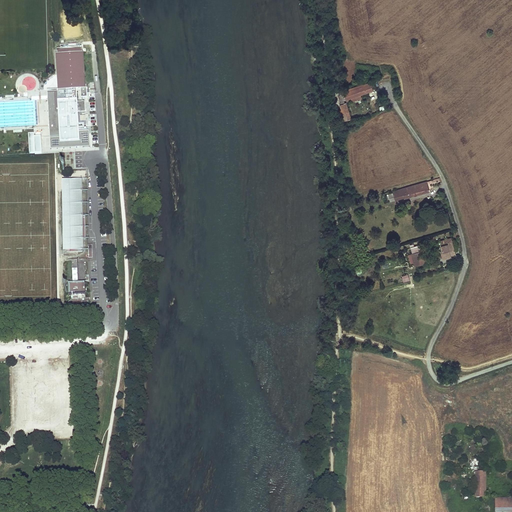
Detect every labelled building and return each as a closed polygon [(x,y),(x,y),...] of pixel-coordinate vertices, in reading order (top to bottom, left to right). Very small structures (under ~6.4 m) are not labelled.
[(55,114),(49,115),(50,137),(51,137),(55,136),(56,143),(75,141),(76,144),(73,144),(73,146),(80,145),(78,124),(88,124),(88,116),(82,116),(82,113),(85,113),(85,102),(77,103),(76,89),(80,88),(81,98),(87,98),(87,93),(89,93),(89,90),(87,90),(87,88),(84,88),(82,48),(71,49),(71,50),(63,50),(63,49),(57,49),(58,67),(59,79),(59,90),(53,90),(55,114)] [(20,88),(31,93),(37,81),(26,76),(20,88)] [(373,89),(375,88),(371,83),(341,93),(344,100),(346,99),(351,98),(361,94),(373,90),(373,89)] [(351,118),(346,102),(341,104),(342,109),(340,109),(344,120),(351,118)] [(28,134),(30,154),(35,153),(34,140),(41,139),(41,137),(34,137),(34,134),(30,134),(28,134)] [(55,136),(51,137),(52,146),(70,144),(73,144),(76,144),(75,141),(56,143),(55,136)] [(75,153),(65,154),(66,168),(77,168),(77,165),(82,164),(81,159),(76,160),(75,153)] [(62,183),(62,191),(63,254),(82,254),(81,182),(69,182),(62,183)] [(429,192),(426,182),(393,191),(393,192),(389,194),(390,199),(395,197),(396,200),(405,197),(405,198),(429,192)] [(456,255),(452,243),(440,246),(444,259),(456,255)] [(426,263),(423,251),(412,254),(415,266),(426,263)] [(70,316),(88,315),(88,302),(86,302),(86,300),(84,300),(84,298),(85,298),(85,294),(85,284),(83,284),(83,281),(87,281),(86,259),(71,259),(72,282),(70,282),(70,295),(70,298),(67,299),(67,302),(69,302),(70,316)] [(475,472),(474,498),(485,498),(485,472),(475,472)] [(494,511),(511,511),(511,497),(509,498),(509,499),(505,499),(505,496),(495,496),(494,511)]
